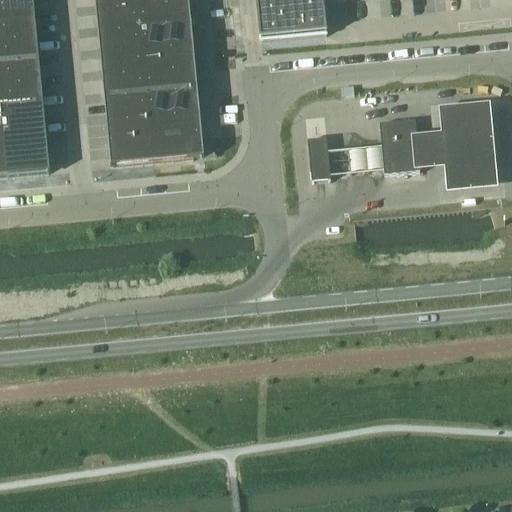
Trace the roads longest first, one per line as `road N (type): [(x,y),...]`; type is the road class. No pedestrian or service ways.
road 1 (secondary): [(0,358),(511,306)]
road 2 (unclassified): [(511,57),(257,82),(264,184)]
road 3 (secondary): [(511,279),(232,309)]
road 4 (unclassified): [(264,184),(0,211)]
road 5 (secondary): [(232,309),(0,330)]
road 6 (unclassified): [(264,184),(270,256),(264,275),(232,309)]
